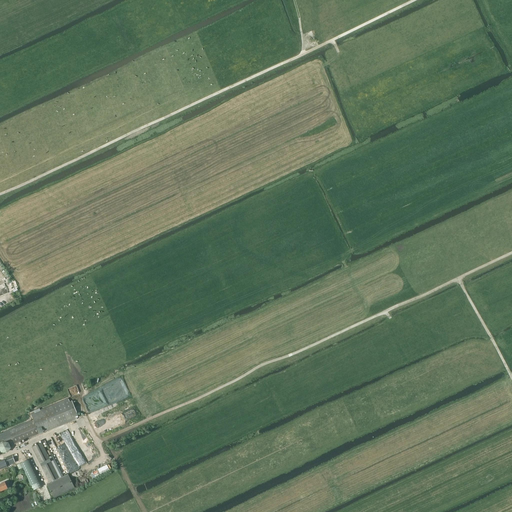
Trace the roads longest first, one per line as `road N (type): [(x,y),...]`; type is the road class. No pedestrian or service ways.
road 1 (track): [(0,458),(84,417),(101,440),(458,278)]
road 2 (track): [(302,54),(0,192)]
road 3 (track): [(511,376),(458,278),(511,253)]
road 4 (track): [(416,0),(330,40),(356,95)]
